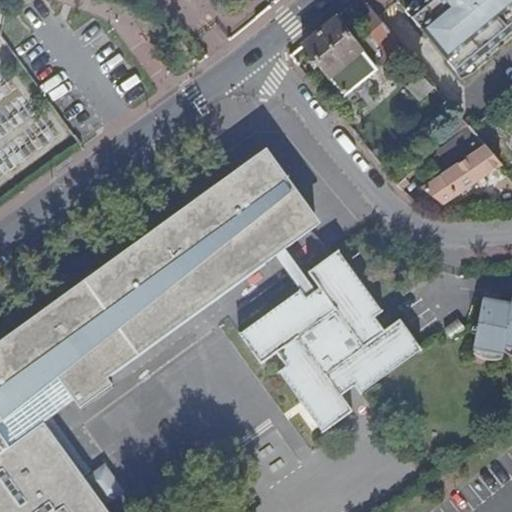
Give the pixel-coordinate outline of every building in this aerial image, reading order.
[(429,0),(418,0),(414,4),(408,13),(411,17),(423,6),(429,0)] [(423,6),(411,17),(461,76),(511,34),(511,18),(496,0),(429,0),(423,6)] [(511,0),(496,0),(511,18),(511,0)] [(394,36),(375,12),(364,21),(384,44),(394,36)] [(337,19),(305,45),(331,78),(363,51),(337,19)] [(511,34),(461,76),(464,80),(474,76),(492,61),(491,59),(511,41),(511,34)] [(363,51),(331,78),(338,85),(369,59),(363,51)] [(405,86),(416,100),(433,88),(422,73),(405,86)] [(470,127),(437,153),(446,164),(460,155),(465,162),(424,190),(443,205),(502,165),(470,127)] [(0,511),(106,511),(77,472),(81,469),(58,435),(53,438),(45,427),(76,405),(82,413),(115,390),(109,382),(278,261),(288,254),(319,232),(288,189),(293,185),(270,153),(0,347),(0,511)] [(288,254),(278,261),(303,295),(309,303),(318,297),(288,254)] [(309,303),(303,295),(242,338),(264,368),(279,357),(290,371),(282,377),(325,437),(354,416),(343,400),(357,390),(363,398),(380,386),(424,355),(420,349),(402,325),(387,336),(377,323),(384,317),(340,256),(310,277),(322,294),(318,297),(309,303)] [(511,306),(484,302),(478,336),(475,356),(498,360),(506,361),(507,353),(511,353),(511,306)] [(452,340),(466,330),(459,321),(446,332),(452,340)]
